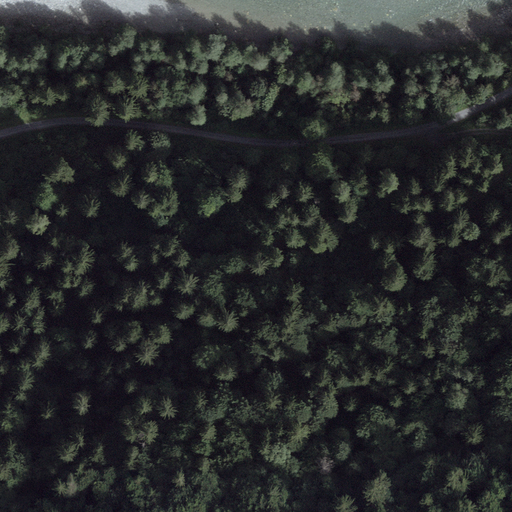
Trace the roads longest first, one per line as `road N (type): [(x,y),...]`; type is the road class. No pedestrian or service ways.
road 1 (track): [(511,167),(435,217),(371,223),(320,245),(176,256),(73,295),(65,309),(75,320),(143,306),(188,315),(283,361),(343,402),(415,414),(511,449)]
road 2 (track): [(0,135),(74,120),(270,143),(411,134)]
